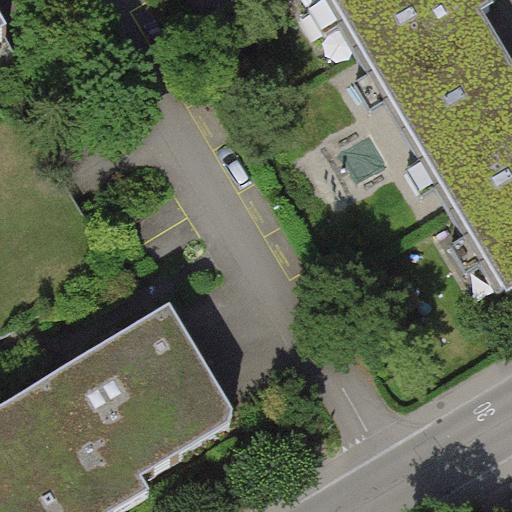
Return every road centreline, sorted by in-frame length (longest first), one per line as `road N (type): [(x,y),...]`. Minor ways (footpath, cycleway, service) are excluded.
road 1 (residential): [(401,485),(101,0)]
road 2 (residential): [(401,485),(511,419)]
